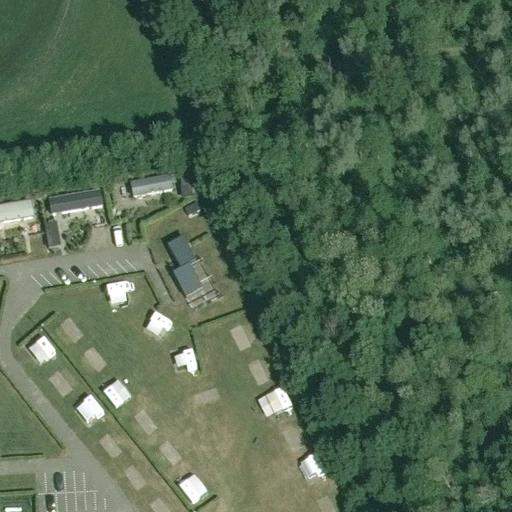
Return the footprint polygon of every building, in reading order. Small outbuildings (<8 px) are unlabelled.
[(139,204),(179,201),(178,186),(138,189),(139,204)] [(134,187),(119,189),(123,217),(138,215),(134,187)] [(47,202),(49,218),(101,209),(98,193),(47,202)] [(0,207),(0,226),(32,221),(29,202),(0,207)] [(201,290),(189,267),(196,263),(183,238),(166,247),(179,272),(172,276),(184,299),(201,290)] [(131,284),(112,288),(118,314),(136,310),(131,284)] [(68,350),(86,342),(78,324),(61,331),(68,350)] [(237,334),(246,354),(265,345),(256,325),(237,334)] [(20,351),(34,370),(59,352),(45,333),(20,351)] [(95,379),(111,367),(99,351),(83,362),(95,379)] [(177,359),(183,380),(193,377),(187,356),(177,359)] [(264,392),(275,388),(269,369),(258,373),(264,392)] [(76,370),(48,380),(54,397),(82,387),(76,370)] [(126,384),(117,389),(127,407),(136,401),(126,384)] [(202,401),(205,412),(226,405),(223,395),(202,401)] [(92,432),(102,427),(91,407),(81,412),(92,432)] [(149,414),(133,426),(145,442),(161,431),(149,414)] [(291,439),(300,458),(309,454),(300,435),(291,439)] [(119,462),(127,455),(113,439),(105,445),(119,462)] [(176,446),(166,452),(178,470),(187,465),(176,446)] [(319,486),(333,480),(324,458),(310,464),(319,486)] [(144,494),(152,486),(138,471),(130,478),(144,494)] [(202,480),(185,490),(195,508),(212,498),(202,480)] [(155,503),(159,511),(184,511),(174,493),(155,503)] [(338,511),(334,503),(325,508),(327,511),(338,511)]
